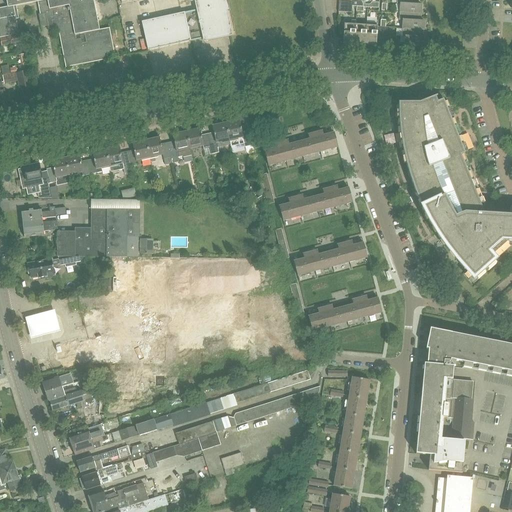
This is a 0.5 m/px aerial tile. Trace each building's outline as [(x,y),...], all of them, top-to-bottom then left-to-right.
[(16,19),(19,19),(16,6),(38,2),(40,15),(39,15),(40,24),(41,26),(43,26),(44,27),(46,27),(47,26),(48,30),(58,28),(66,67),(115,58),(109,28),(99,30),(93,0),(0,0),(0,38),(19,34),(16,19)] [(202,39),(203,43),(233,36),(227,12),(229,12),(225,0),(189,0),(190,2),(194,1),(196,10),(141,22),(148,51),(202,39)] [(418,6),(418,0),(396,0),(396,4),(400,4),(400,12),(421,13),(421,9),(420,9),(420,6),(418,6)] [(403,21),(402,28),(424,30),(424,26),(423,26),(423,22),(420,22),(421,13),(400,12),(399,21),(403,21)] [(354,44),(355,25),(355,21),(352,21),(350,22),(350,24),(344,24),(343,44),(354,44)] [(354,44),(365,45),(366,23),(366,25),(355,25),(354,44)] [(376,43),(382,44),(383,41),(383,27),(380,27),(377,27),(377,24),(366,23),(365,45),(376,46),(376,43)] [(423,38),(424,30),(402,28),(402,37),(405,37),(405,45),(421,46),(423,46),(426,47),(426,42),(425,42),(425,39),(423,38)] [(13,44),(11,36),(0,38),(0,40),(1,46),(13,44)] [(24,54),(19,55),(22,71),(27,70),(24,54)] [(8,65),(0,66),(2,75),(10,74),(8,65)] [(28,71),(23,72),(3,76),(5,84),(17,82),(20,101),(33,98),(28,71)] [(455,259),(458,257),(462,261),(459,264),(473,280),(510,247),(511,246),(511,204),(511,205),(511,206),(510,207),(510,208),(510,209),(510,213),(506,212),(482,211),(482,208),(485,206),(485,205),(481,206),(461,156),(464,154),(464,152),(467,151),(467,150),(463,151),(458,138),(461,136),(458,137),(457,134),(460,133),(460,132),(456,134),(451,120),(454,119),(454,118),(451,120),(450,117),(453,116),(453,115),(449,116),(444,103),(447,101),(444,102),(443,100),(437,102),(435,98),(437,97),(437,96),(420,103),(398,103),(399,112),(397,112),(397,118),(399,118),(400,133),(402,142),(400,142),(401,149),(403,149),(406,163),(408,172),(407,172),(409,179),(410,178),(415,192),(419,201),(418,201),(420,207),(422,207),(428,220),(433,228),(432,229),(435,234),(436,233),(445,246),(455,259)] [(251,139),(250,135),(249,131),(248,127),(247,125),(241,127),(239,120),(226,124),(229,141),(230,144),(243,142),(245,147),(250,146),(251,150),(253,149),(253,146),(252,145),(252,142),(251,139)] [(214,133),(208,134),(212,154),(219,152),(217,143),(225,141),(225,142),(229,141),(226,124),(213,127),(214,133)] [(191,131),(186,132),(190,150),(195,149),(194,148),(201,147),(203,146),(203,149),(208,148),(210,155),(212,154),(208,134),(201,136),(200,131),(200,129),(199,127),(191,128),(190,129),(191,131)] [(174,142),(168,143),(172,163),(179,162),(178,157),(183,156),(183,158),(191,156),(190,150),(186,132),(182,133),(182,131),(181,131),(172,133),(174,142)] [(338,147),(334,133),(324,136),(322,131),(308,135),(309,139),(300,142),(303,156),(338,147)] [(151,140),(146,141),(150,159),(155,158),(154,157),(158,156),(163,155),(165,164),(172,163),(168,143),(161,144),(159,135),(151,137),(150,139),(151,140)] [(134,150),(127,152),(130,166),(137,164),(137,160),(145,159),(145,160),(150,159),(146,141),(142,142),(142,140),(141,139),(132,141),(134,150)] [(268,166),(303,156),(300,142),(289,145),(288,140),(274,144),(275,149),(264,152),(268,166)] [(132,173),(130,166),(127,152),(121,153),(119,147),(106,150),(110,167),(111,172),(124,170),(125,174),(132,173)] [(94,159),(87,161),(90,175),(103,172),(102,168),(104,167),(105,168),(110,167),(106,150),(92,153),(94,159)] [(70,158),(66,159),(69,175),(80,172),(81,177),(83,176),(90,175),(87,161),(81,162),(79,156),(79,153),(70,155),(70,158)] [(54,168),(47,169),(47,170),(48,176),(50,183),(55,182),(56,186),(71,183),(71,182),(69,176),(69,175),(66,159),(52,162),(54,168)] [(24,168),(19,169),(20,177),(23,188),(38,185),(39,192),(38,192),(39,198),(51,197),(47,177),(48,176),(47,170),(41,171),(39,164),(24,168)] [(352,202),(349,188),(338,191),(337,186),(323,190),(324,195),(314,197),(318,211),(352,202)] [(196,188),(180,192),(182,200),(198,196),(196,188)] [(175,191),(169,192),(171,201),(177,199),(175,191)] [(283,221),(318,211),(314,197),(304,200),(303,195),(288,199),(289,204),(279,206),(283,221)] [(260,209),(268,204),(267,201),(266,197),(263,199),(261,196),(254,201),(260,209)] [(22,210),(23,221),(42,219),(56,217),(56,215),(66,214),(65,207),(55,208),(55,207),(49,207),(49,211),(41,212),(41,208),(22,210)] [(57,255),(57,257),(58,257),(74,257),(75,257),(79,257),(127,257),(138,257),(138,237),(140,237),(140,209),(91,208),(91,228),(75,228),(75,231),(57,231),(57,240),(57,255)] [(23,221),(24,229),(58,225),(57,220),(42,222),(42,219),(23,221)] [(59,230),(58,225),(24,229),(25,237),(44,235),(43,232),(59,230)] [(140,238),(138,238),(138,253),(153,253),(153,249),(153,238),(140,238)] [(353,246),(351,241),(337,245),(339,250),(329,252),(332,266),(367,257),(363,243),(353,246)] [(332,266),(329,252),(318,255),(317,250),(303,254),(304,259),(294,262),(297,276),(332,266)] [(30,272),(31,278),(39,277),(39,278),(47,277),(48,278),(53,277),(53,275),(55,275),(53,267),(60,266),(58,258),(52,260),(28,264),(28,265),(27,266),(27,267),(26,268),(26,269),(26,270),(27,271),(28,272),(29,272),(30,272)] [(382,312),(378,298),(367,301),(366,296),(352,300),(353,305),(343,308),(347,321),(382,312)] [(312,331),(347,321),(343,308),(333,310),(332,305),(317,309),(319,314),(308,317),(312,331)] [(53,330),(56,345),(66,342),(57,306),(24,315),(30,336),(53,330)] [(427,358),(427,364),(427,365),(454,368),(455,368),(455,366),(451,365),(451,360),(511,371),(511,345),(430,329),(428,350),(431,351),(431,358),(427,358)] [(58,349),(64,368),(82,363),(82,361),(78,347),(81,346),(80,342),(58,349)] [(424,364),(421,395),(415,454),(429,455),(428,470),(462,473),(465,441),(441,439),(443,418),(453,419),(451,438),(472,440),(474,422),(471,422),(473,399),(471,399),(473,382),(452,380),(454,368),(427,365),(427,364),(424,364)] [(96,376),(95,379),(105,379),(105,366),(96,366),(96,376)] [(307,371),(302,372),(305,381),(310,379),(308,371),(307,371)] [(299,383),(305,381),(302,372),(296,374),(299,383)] [(73,383),(72,378),(70,373),(58,377),(58,378),(43,382),(44,384),(43,384),(45,392),(61,387),(73,383)] [(291,376),(293,385),(299,383),(296,374),(291,376)] [(257,378),(259,384),(270,381),(269,375),(257,378)] [(288,387),(293,385),(291,376),(285,378),(288,387)] [(349,395),(367,398),(370,380),(352,377),(349,395)] [(288,387),(285,378),(279,380),(282,388),(288,387)] [(276,390),(282,388),(279,380),(273,381),(276,390)] [(270,392),(276,390),(273,381),(268,383),(270,392)] [(268,383),(262,385),(265,394),(270,392),(268,383)] [(259,396),(265,394),(262,385),(256,387),(259,396)] [(306,391),(303,396),(311,401),(318,399),(320,386),(306,391)] [(49,399),(49,401),(76,392),(75,388),(63,392),(61,387),(45,392),(48,399),(49,399)] [(52,410),(77,403),(78,409),(86,406),(85,403),(94,400),(93,399),(99,399),(99,388),(93,387),(81,391),(76,392),(49,401),(52,410)] [(253,397),(259,396),(256,387),(250,389),(253,397)] [(253,397),(250,389),(245,390),(248,399),(253,397)] [(242,401),(248,399),(245,390),(239,392),(242,401)] [(236,403),(242,401),(239,392),(233,394),(236,403)] [(298,393),(295,398),(304,404),(311,401),(303,396),(298,393)] [(233,394),(227,396),(229,405),(236,403),(233,394)] [(349,395),(346,413),(364,416),(367,398),(349,395)] [(227,396),(220,398),(223,407),(229,405),(227,396)] [(290,396),(287,401),(296,406),(304,404),(295,398),(290,396)] [(220,398),(213,401),(216,411),(223,408),(223,407),(220,398)] [(279,403),(289,409),(296,406),(287,401),(282,398),(279,403)] [(213,401),(206,403),(210,413),(216,411),(213,401)] [(275,401),(272,406),(281,411),(289,409),(279,403),(275,401)] [(191,419),(210,413),(206,403),(188,409),(191,419)] [(267,403),(264,408),(273,413),(281,411),(272,406),(267,403)] [(257,411),(266,416),(273,413),(264,408),(260,405),(257,411)] [(252,408),(249,413),(258,418),(266,416),(257,411),(252,408)] [(172,425),(191,419),(188,409),(169,415),(172,425)] [(244,410),(241,415),(251,421),(258,418),(249,413),(244,410)] [(241,415),(237,413),(233,418),(236,425),(251,421),(241,415)] [(343,431),(361,434),(364,416),(346,413),(343,431)] [(139,435),(172,425),(169,415),(136,425),(139,435)] [(229,416),(220,419),(224,429),(232,427),(229,416)] [(220,419),(212,421),(216,432),(224,429),(220,419)] [(212,421),(175,433),(179,444),(216,432),(212,421)] [(136,425),(132,426),(118,431),(121,441),(139,435),(136,425)] [(88,430),(69,436),(72,445),(104,435),(103,431),(102,431),(101,426),(88,430)] [(343,431),(340,449),(357,452),(361,434),(343,431)] [(153,452),(152,453),(155,462),(156,462),(177,455),(183,457),(220,444),(216,432),(153,452)] [(107,440),(106,435),(104,435),(72,445),(75,455),(100,447),(98,443),(107,440)] [(129,456),(130,460),(146,455),(142,444),(132,447),(131,455),(129,456)] [(10,463),(5,449),(0,450),(0,475),(16,470),(14,462),(10,463)] [(117,449),(112,450),(77,461),(80,472),(95,467),(94,462),(109,457),(109,459),(119,456),(117,449)] [(340,449),(337,466),(354,469),(357,452),(340,449)] [(152,453),(146,455),(150,469),(157,467),(155,462),(152,453)] [(243,465),(243,464),(239,453),(221,459),(225,471),(243,465)] [(83,481),(80,482),(83,490),(86,490),(101,485),(106,483),(112,481),(110,475),(117,473),(115,467),(114,465),(102,468),(96,470),(95,471),(96,472),(82,477),(83,481)] [(354,469),(337,466),(333,486),(351,489),(354,469)] [(3,486),(9,484),(11,492),(22,489),(19,480),(20,480),(16,470),(0,475),(0,492),(5,491),(3,486)] [(434,511),(469,511),(473,478),(447,476),(447,479),(438,478),(434,511)] [(103,511),(110,510),(112,511),(148,500),(143,483),(117,491),(118,494),(116,495),(115,492),(105,495),(107,500),(91,506),(92,511),(103,511)] [(107,500),(105,495),(104,491),(88,496),(91,506),(107,500)] [(511,492),(507,491),(503,507),(511,509),(511,492)] [(153,498),(148,500),(112,511),(109,511),(147,511),(168,505),(167,502),(165,494),(156,497),(153,498)] [(332,494),(329,511),(347,511),(350,497),(332,494)] [(309,511),(316,511),(317,508),(311,507),(311,504),(303,503),(303,508),(310,509),(309,511)]
